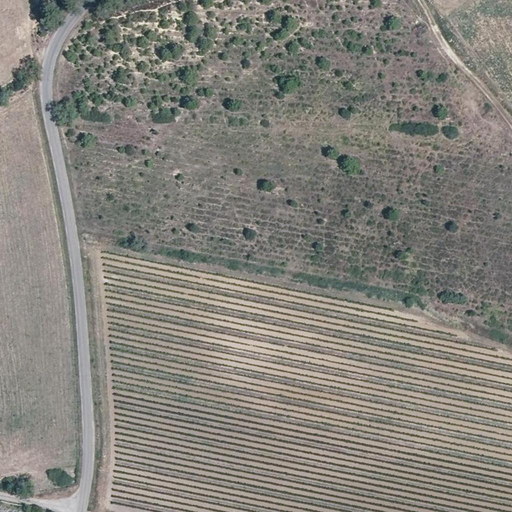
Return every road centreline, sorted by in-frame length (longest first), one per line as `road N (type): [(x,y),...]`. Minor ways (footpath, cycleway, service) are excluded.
road 1 (tertiary): [(81,509),(85,356),(43,80),(58,40),(87,0)]
road 2 (track): [(421,0),(446,48),(511,121)]
